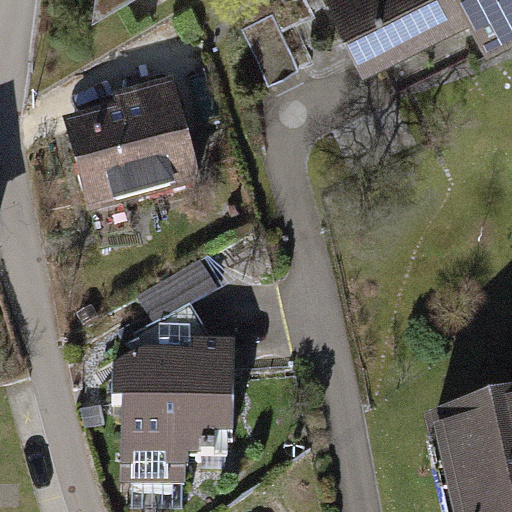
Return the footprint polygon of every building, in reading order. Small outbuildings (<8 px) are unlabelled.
[(87,0),(86,10),(104,0),(87,0)] [(511,0),(352,0),(402,94),(511,36),(511,0)] [(90,222),(200,191),(168,78),(59,108),(90,222)] [(203,256),(141,295),(163,330),(225,292),(203,256)] [(121,488),(231,489),(233,335),(123,334),(121,488)] [(510,511),(511,423),(431,441),(446,511),(510,511)]
